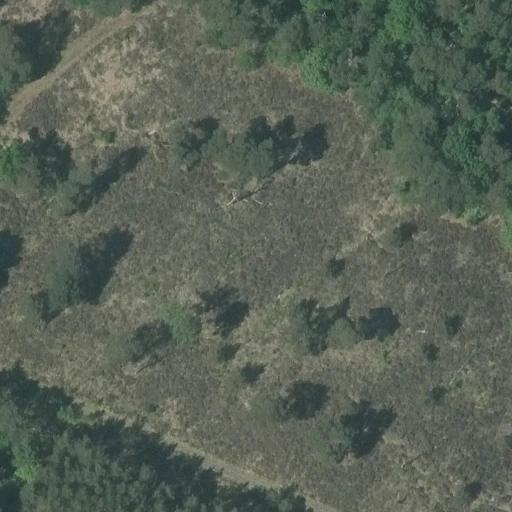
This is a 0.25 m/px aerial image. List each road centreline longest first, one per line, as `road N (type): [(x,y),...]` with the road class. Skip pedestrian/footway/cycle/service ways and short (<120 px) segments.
road 1 (track): [(0,368),(323,511)]
road 2 (track): [(511,151),(406,0)]
road 3 (track): [(124,0),(0,108)]
